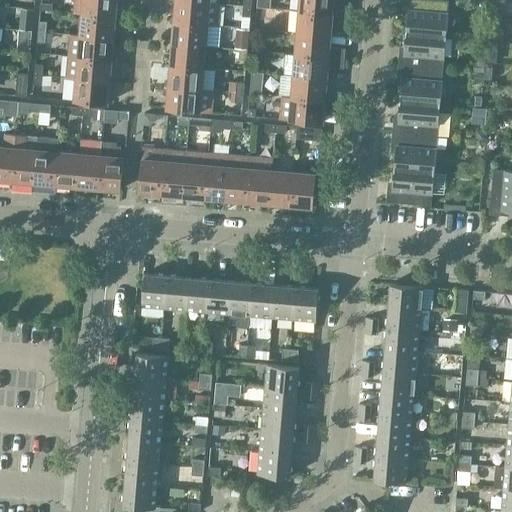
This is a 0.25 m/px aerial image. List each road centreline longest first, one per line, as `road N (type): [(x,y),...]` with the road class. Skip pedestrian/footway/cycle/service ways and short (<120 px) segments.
road 1 (unclassified): [(85,511),(109,226)]
road 2 (residential): [(290,511),(334,474),(352,250)]
road 3 (residential): [(352,250),(375,0)]
road 4 (residential): [(352,250),(109,226)]
road 5 (residential): [(511,264),(352,250)]
